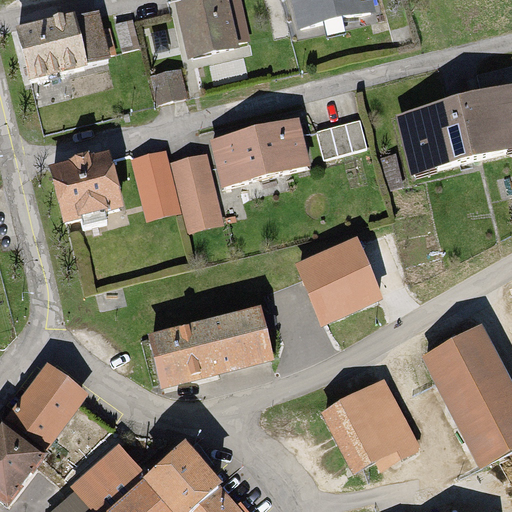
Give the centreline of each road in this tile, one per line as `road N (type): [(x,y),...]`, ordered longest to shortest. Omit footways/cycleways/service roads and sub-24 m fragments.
road 1 (residential): [(511,267),(341,368),(201,421)]
road 2 (residential): [(0,129),(37,283),(34,336)]
road 3 (residential): [(34,336),(125,399),(201,421)]
road 4 (residential): [(201,421),(269,464),(301,511)]
